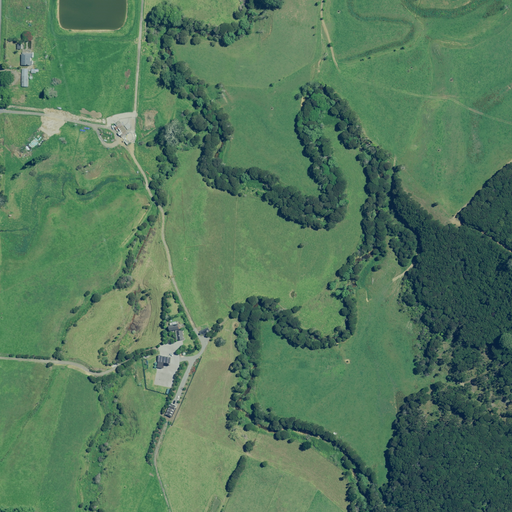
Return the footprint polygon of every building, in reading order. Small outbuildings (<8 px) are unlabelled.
[(28,53),(23,52),(22,65),(33,65),(33,61),(31,61),(31,57),(33,57),(34,53),(28,53)] [(28,72),(31,72),(30,69),(28,69),(22,69),(22,87),(28,86),(28,72)] [(129,133),(119,121),(113,126),(122,138),(129,133)] [(32,146),(29,142),(23,147),(24,148),(19,152),(21,155),(32,146)] [(184,340),(183,331),(176,331),(177,341),(184,340)]
